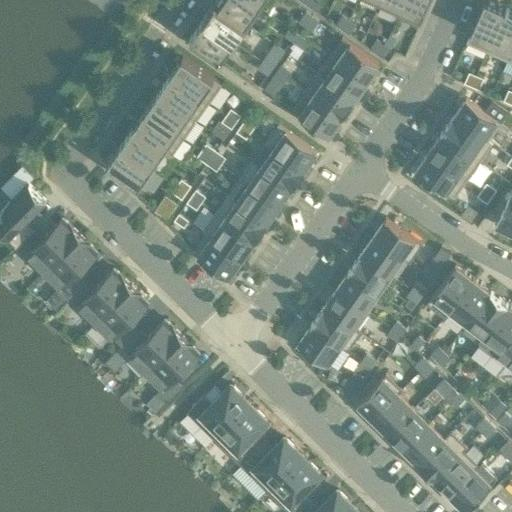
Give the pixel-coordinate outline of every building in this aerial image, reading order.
[(234,41),(238,43),(251,26),(214,0),(214,1),(215,2),(210,9),(203,19),(234,41)] [(251,26),(263,8),(259,5),(251,0),(214,0),(251,26)] [(322,4),(315,0),(309,0),(307,4),(317,11),(322,4)] [(405,0),(381,0),(380,3),(399,11),(397,16),(398,16),(405,0)] [(405,0),(398,16),(419,25),(429,0),(405,0)] [(491,0),(484,0),(466,42),(487,51),(507,7),(491,0)] [(511,9),(507,7),(487,51),(507,60),(511,47),(511,9)] [(313,15),(306,10),(299,20),(306,25),(313,15)] [(349,19),(343,14),(336,24),(342,29),(349,19)] [(319,20),(313,15),(306,25),(312,29),(319,20)] [(234,41),(203,19),(190,37),(221,59),(234,41)] [(356,24),(349,19),(342,29),(349,33),(356,24)] [(300,34),(290,27),(285,33),(295,40),(300,34)] [(309,41),(300,34),(295,40),(305,47),(309,41)] [(330,55),(367,81),(380,62),(343,36),(330,55)] [(384,43),(377,39),(370,48),(377,53),(384,43)] [(390,48),(384,43),(377,53),(383,57),(390,48)] [(508,60),(503,70),(511,74),(511,47),(507,60),(508,60)] [(263,60),(272,67),(277,61),(267,54),(263,60)] [(222,83),(183,55),(170,74),(209,102),(222,83)] [(367,81),(330,55),(317,72),(354,99),(367,81)] [(272,67),(263,60),(258,67),(268,74),(272,67)] [(282,64),(277,71),(287,78),(292,71),(282,64)] [(287,78),(277,71),(273,77),(283,84),(287,78)] [(477,74),(469,71),(464,82),(472,85),(477,74)] [(317,72),(305,90),(342,116),(354,99),(317,72)] [(209,102),(170,74),(157,92),(197,119),(209,102)] [(484,78),(477,74),(472,85),(479,89),(484,78)] [(342,116),(305,90),(292,109),(329,135),(342,116)] [(197,119),(157,92),(145,109),(184,137),(197,119)] [(502,122),(466,97),(453,115),(493,143),(493,142),(489,139),(502,122)] [(227,114),(236,121),(241,114),(231,107),(227,114)] [(184,137),(145,109),(132,127),(172,155),(184,137)] [(236,121),(227,114),(222,120),(232,127),(236,121)] [(493,143),(453,115),(441,133),(480,161),(493,143)] [(246,118),(241,124),(251,131),(256,125),(246,118)] [(278,123),(265,141),(305,169),(318,151),(278,123)] [(246,138),(251,131),(241,124),(237,131),(246,138)] [(172,155),(132,127),(120,145),(156,170),(156,169),(152,166),(163,150),(171,155),(172,155)] [(480,161),(441,133),(428,151),(468,178),(480,161)] [(265,141),(253,159),(292,187),(305,169),(265,141)] [(212,156),(216,150),(206,143),(202,149),(212,156)] [(156,170),(120,145),(107,163),(143,188),(156,170)] [(212,156),(202,149),(197,156),(207,163),(212,156)] [(216,150),(212,156),(221,163),(226,156),(216,150)] [(468,178),(428,151),(415,169),(455,197),(468,178)] [(212,156),(207,163),(217,170),(221,163),(212,156)] [(253,159),(241,177),(280,204),(292,187),(253,159)] [(241,177),(228,194),(268,222),(280,204),(241,177)] [(182,178),(177,185),(187,192),(191,185),(182,178)] [(46,199),(28,182),(0,210),(0,230),(16,247),(33,229),(35,227),(27,219),(46,199)] [(492,195),(497,189),(487,182),(482,188),(492,195)] [(182,198),(187,192),(177,185),(172,191),(182,198)] [(196,188),(192,195),(201,202),(206,195),(196,188)] [(477,195),(487,202),(492,195),(482,188),(477,195)] [(511,189),(497,224),(511,231),(511,189)] [(228,194),(216,212),(255,240),(268,222),(228,194)] [(197,208),(201,202),(192,195),(187,201),(197,208)] [(216,212),(203,230),(243,257),(255,240),(216,212)] [(179,213),(174,219),(184,226),(189,220),(179,213)] [(80,233),(63,216),(42,238),(33,229),(16,247),(42,273),(46,269),(45,269),(80,233)] [(373,235),(411,261),(424,242),(386,216),(373,235)] [(195,250),(194,251),(200,255),(230,276),(243,257),(203,230),(203,231),(207,233),(195,250)] [(97,250),(80,233),(45,269),(46,269),(61,284),(57,288),(67,297),(85,280),(76,271),(97,250)] [(411,261),(373,235),(361,253),(390,273),(402,256),(410,262),(411,261)] [(451,252),(442,246),(428,265),(438,272),(451,252)] [(348,270),(349,270),(378,291),(390,273),(361,253),(361,252),(348,270)] [(445,316),(474,278),(455,264),(426,302),(445,316)] [(131,284),(114,267),(93,288),(85,280),(67,297),(93,324),(97,320),(96,319),(131,284)] [(366,308),(378,291),(349,270),(336,288),(370,311),(366,308)] [(448,313),(465,325),(491,291),(474,278),(445,316),(445,317),(448,313)] [(427,289),(417,282),(412,288),(422,295),(427,289)] [(148,301),(131,284),(96,319),(97,320),(122,345),(139,327),(131,318),(148,301)] [(370,311),(336,288),(324,306),(361,332),(362,331),(358,328),(370,311)] [(422,295),(412,288),(407,295),(417,302),(422,295)] [(491,290),(491,291),(465,325),(466,326),(469,322),(484,334),(478,341),(479,342),(508,304),(491,290)] [(511,306),(508,304),(479,342),(496,355),(506,363),(511,354),(511,306)] [(311,323),(349,350),(361,332),(324,306),(311,323)] [(182,335),(165,318),(148,336),(139,327),(122,345),(147,370),(182,335)] [(402,334),(406,327),(397,320),(392,327),(402,334)] [(348,350),(349,350),(311,323),(298,342),(328,363),(329,361),(339,369),(350,352),(348,350)] [(402,334),(392,327),(387,333),(397,340),(402,334)] [(183,384),(175,376),(199,351),(182,335),(147,370),(163,386),(156,393),(165,401),(183,384)] [(411,343),(417,349),(425,340),(419,335),(411,343)] [(431,354),(436,360),(445,351),(439,346),(431,354)] [(451,357),(445,351),(436,360),(442,365),(451,357)] [(362,359),(372,366),(377,359),(367,352),(362,359)] [(429,361),(423,356),(415,364),(421,370),(429,361)] [(435,367),(429,361),(421,370),(426,375),(435,367)] [(365,377),(355,370),(341,390),(351,397),(365,377)] [(358,401),(374,417),(402,388),(386,372),(358,401)] [(205,446),(214,437),(250,401),(232,384),(214,402),(205,393),(187,411),(188,412),(180,421),(205,446)] [(460,392),(454,386),(446,394),(451,400),(460,392)] [(403,389),(402,388),(374,417),(389,432),(414,406),(400,392),(403,389)] [(465,397),(460,392),(451,400),(457,406),(465,397)] [(482,404),(497,418),(505,409),(491,395),(482,404)] [(240,464),(258,446),(249,437),(267,419),(250,401),(214,437),(240,464)] [(404,447),(430,422),(414,406),(389,432),(404,447)] [(505,411),(497,419),(502,425),(511,416),(505,411)] [(476,425),(482,430),(490,422),(485,416),(476,425)] [(430,422),(404,447),(420,462),(452,430),(451,429),(444,436),(430,422)] [(490,422),(482,430),(487,436),(496,428),(490,422)] [(452,430),(420,462),(435,478),(467,445),(452,430)] [(258,446),(240,464),(267,490),(303,454),(285,436),(267,455),(258,446)] [(511,443),(507,439),(499,447),(511,460),(511,443)] [(467,445),(435,478),(451,493),(479,464),(478,463),(465,449),(468,446),(467,445)] [(303,454),(267,490),(289,511),(297,511),(311,499),(302,490),(321,471),(303,454)] [(478,463),(479,464),(451,493),(467,509),(468,507),(471,510),(484,497),(481,494),(498,477),(481,461),(478,463)] [(311,499),(297,511),(350,511),(356,506),(338,489),(320,507),(311,499)]
